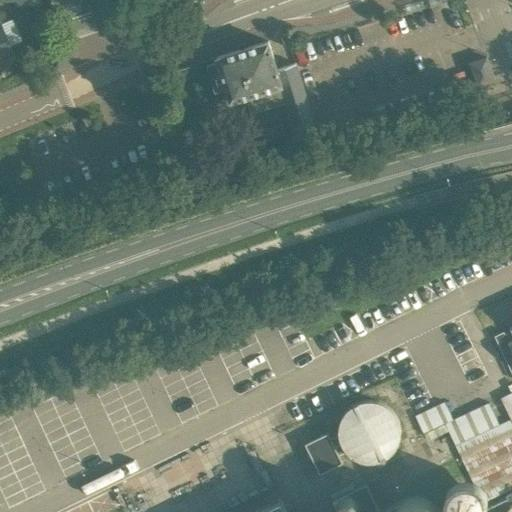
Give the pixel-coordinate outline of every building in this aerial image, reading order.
[(0,58),(13,53),(0,21),(0,58)] [(271,96),(269,88),(280,85),(295,134),(316,127),(297,62),(276,68),(268,41),(217,57),(218,61),(208,64),(219,102),(230,99),(230,100),(251,94),(253,101),(271,96)] [(471,62),(478,84),(494,79),(486,57),(471,62)] [(280,124),(257,131),(260,143),(284,136),(280,124)] [(482,502),(511,487),(511,418),(499,425),(488,403),(452,420),(444,402),(415,416),(424,433),(445,423),(482,502)] [(402,442),(397,427),(386,416),(370,413),(355,417),(344,429),(340,444),(345,460),(357,471),(372,474),(388,469),(398,458),(402,442)] [(344,463),(328,432),(305,444),(320,475),(344,463)] [(474,511),(473,510),(476,508),(478,504),(479,500),(479,496),(477,492),(474,488),(470,486),(465,486),(462,486),(459,488),(457,489),(455,492),(453,494),(453,497),(453,500),(453,503),(440,510),(438,507),(433,502),(427,498),(418,496),(409,496),(380,511),(368,487),(335,503),(338,511),(287,511),(280,498),(252,511),(474,511)]
